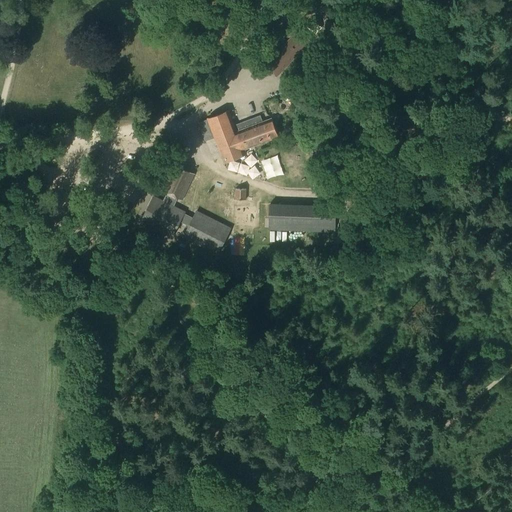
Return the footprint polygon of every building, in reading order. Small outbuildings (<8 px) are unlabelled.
[(299,33),(267,65),(278,76),(310,44),(317,36),(307,25),(299,33)] [(207,119),(198,122),(205,141),(214,137),(218,145),(217,146),(218,149),(219,148),(224,161),(245,153),(244,150),(279,136),(272,117),(263,121),(260,115),(234,125),(228,110),(207,118),(207,119)] [(292,155),(272,161),(276,178),(296,173),(292,155)] [(154,195),(140,222),(173,238),(181,221),(190,226),(184,238),(219,256),(233,227),(198,210),(194,218),(185,213),(186,211),(174,205),(178,198),(182,199),(194,175),(194,174),(193,173),(175,165),(176,164),(174,164),(174,165),(162,190),(167,193),(164,200),(154,195)] [(235,188),(235,199),(245,199),(246,189),(235,188)] [(270,203),(269,229),(304,231),(336,232),(337,206),(304,204),(270,203)]
